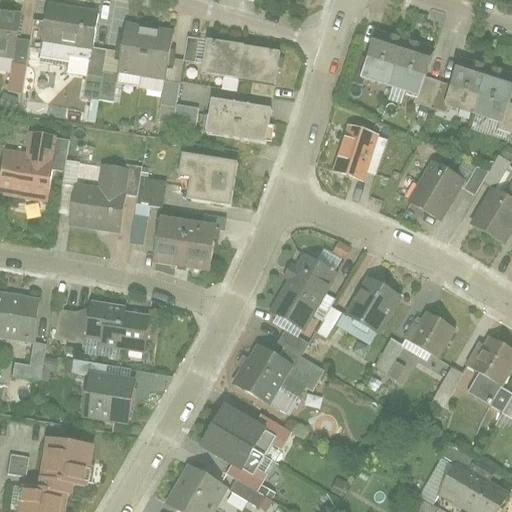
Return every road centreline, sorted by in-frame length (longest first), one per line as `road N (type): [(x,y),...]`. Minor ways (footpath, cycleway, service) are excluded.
road 1 (residential): [(285,202),(399,242),(511,303)]
road 2 (residential): [(231,315),(140,282),(0,257)]
road 3 (residential): [(231,315),(120,511)]
road 4 (residential): [(334,45),(133,0)]
road 5 (residential): [(334,45),(285,202)]
road 6 (residential): [(285,202),(231,315)]
